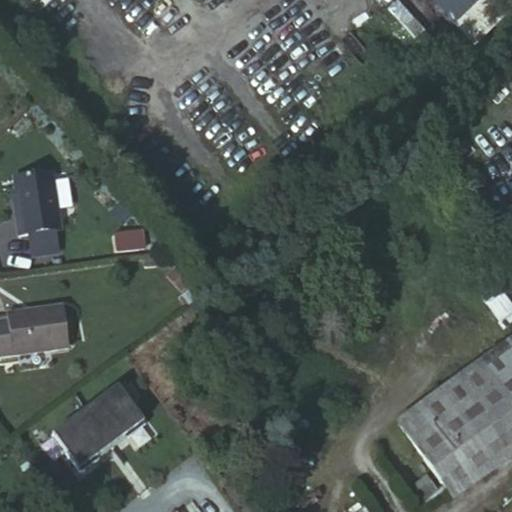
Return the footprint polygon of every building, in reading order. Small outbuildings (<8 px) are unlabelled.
[(426,0),(449,25),(476,0),(426,0)] [(511,0),(501,0),(511,11),(511,0)] [(29,186),(32,202),(36,229),(30,229),(32,246),(74,241),(65,182),(29,186)] [(136,221),(105,187),(94,195),(126,230),(136,221)] [(36,229),(32,202),(27,202),(30,229),(36,229)] [(137,242),(147,233),(136,221),(126,230),(137,242)] [(177,284),(180,287),(188,280),(185,276),(177,284)] [(188,280),(180,287),(189,297),(197,289),(188,280)] [(197,289),(189,297),(192,300),(200,292),(197,289)] [(175,312),(126,348),(134,359),(208,305),(202,297),(178,315),(175,312)] [(78,312),(21,321),(22,329),(8,331),(15,367),(85,355),(78,312)] [(8,331),(0,332),(0,369),(15,367),(8,331)] [(511,358),(426,423),(476,491),(511,464),(511,358)] [(157,431),(130,394),(63,442),(91,480),(157,431)] [(476,491),(426,423),(405,438),(456,507),(476,491)]
